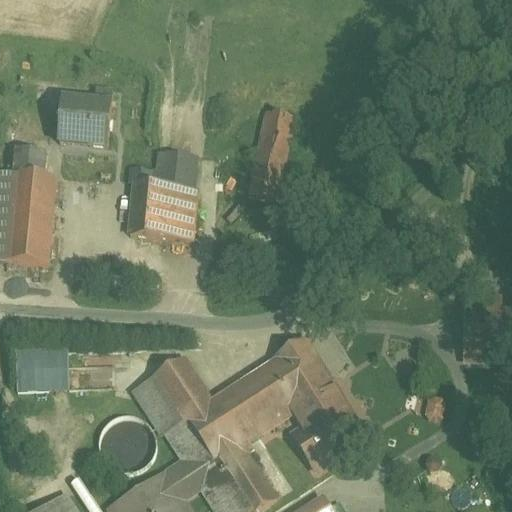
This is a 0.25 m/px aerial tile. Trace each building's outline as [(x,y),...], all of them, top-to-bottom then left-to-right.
[(98,104),(64,103),(62,145),(64,145),(64,144),(73,144),(73,146),(113,148),(115,94),(99,93),(98,104)] [(270,113),(251,198),(316,213),(321,192),(284,183),(299,120),(270,113)] [(207,159),(170,155),(166,189),(162,237),(199,241),(207,159)] [(0,175),(0,264),(49,269),(57,180),(0,175)] [(166,189),(135,187),(132,236),(162,237),(166,189)] [(502,304),(470,303),(469,364),(502,365),(502,316),(502,304)] [(511,316),(502,316),(502,365),(511,364),(511,316)] [(279,364),(213,406),(186,363),(135,396),(163,439),(168,436),(186,465),(113,511),(188,511),(184,505),(204,492),(216,511),(262,511),(278,502),(249,457),(254,454),(250,447),(295,417),(292,412),(333,387),(306,344),(278,362),(279,364)] [(70,397),(68,353),(16,354),(18,399),(70,397)] [(333,387),(292,412),(295,417),(305,433),(295,439),(316,473),(326,467),(328,469),(369,443),(333,386),(333,387)] [(141,423),(138,422),(135,421),(128,420),(121,422),(118,423),(115,424),(112,426),(110,428),(107,431),(104,435),(103,438),(101,442),(100,446),(100,450),(100,454),(101,457),(102,461),(105,466),(108,469),(110,471),(113,474),(116,476),(120,477),(124,478),(130,479),(135,478),(139,477),(142,475),(145,474),(147,472),(149,470),(152,468),(154,464),(156,460),(157,456),(158,453),(158,449),(158,444),(157,441),(155,437),(153,433),(151,430),(148,427),(144,425),(141,423)] [(73,511),(66,500),(47,511),(73,511)] [(330,511),(323,500),(303,511),(330,511)]
